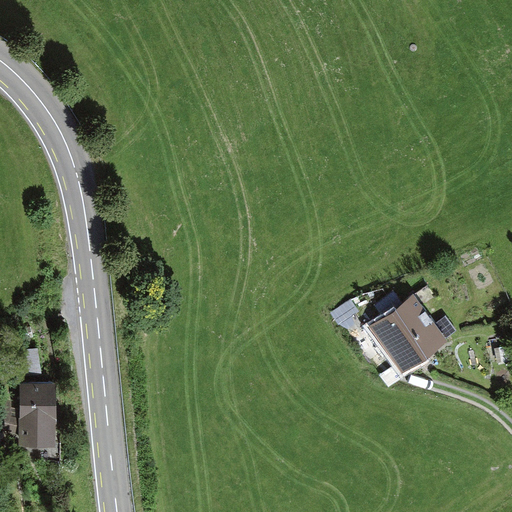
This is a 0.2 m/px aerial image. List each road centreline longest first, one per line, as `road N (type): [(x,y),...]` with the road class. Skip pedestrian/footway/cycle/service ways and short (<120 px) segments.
road 1 (secondary): [(115,511),(80,189),(56,126),(0,61)]
road 2 (track): [(511,425),(388,371)]
